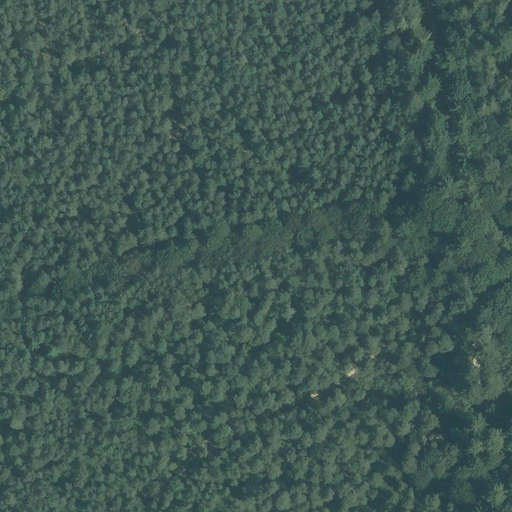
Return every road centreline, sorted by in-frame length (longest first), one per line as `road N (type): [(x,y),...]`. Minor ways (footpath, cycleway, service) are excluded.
road 1 (track): [(429,0),(467,168),(487,511)]
road 2 (track): [(511,318),(469,268),(326,390),(218,432),(145,511)]
